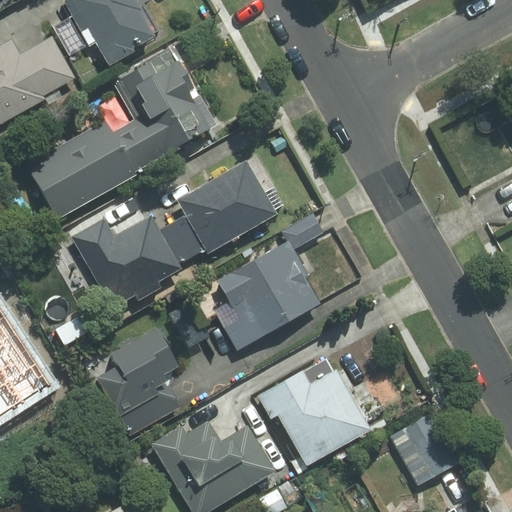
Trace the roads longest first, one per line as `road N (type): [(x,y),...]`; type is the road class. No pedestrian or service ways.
road 1 (residential): [(511,404),(344,105)]
road 2 (residential): [(344,105),(511,9)]
road 3 (residential): [(344,105),(285,0)]
